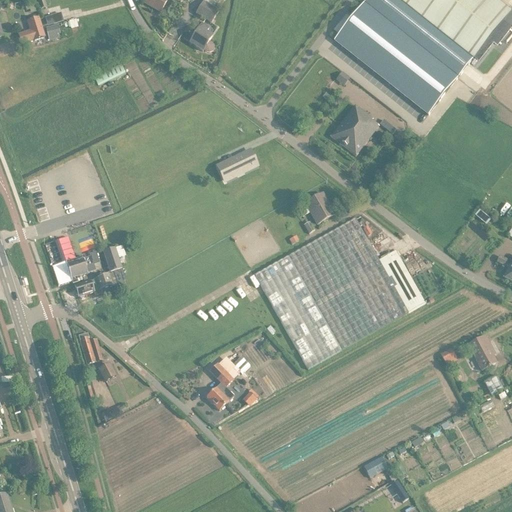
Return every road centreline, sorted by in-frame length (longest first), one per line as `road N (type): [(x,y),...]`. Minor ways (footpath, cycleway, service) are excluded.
road 1 (unclassified): [(131,0),(174,53),(467,274),(511,295)]
road 2 (unclassified): [(278,511),(207,432),(101,334),(60,310),(19,321)]
road 3 (secondary): [(79,511),(19,321)]
